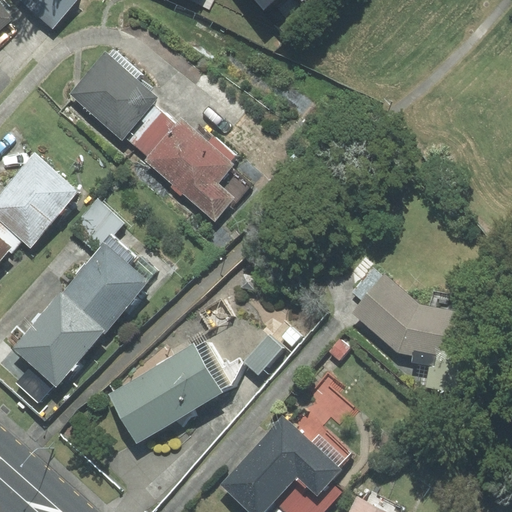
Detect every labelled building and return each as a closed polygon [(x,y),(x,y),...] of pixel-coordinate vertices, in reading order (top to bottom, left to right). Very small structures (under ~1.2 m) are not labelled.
[(0,0),(0,28),(11,19),(5,11),(10,7),(4,0),(0,0)] [(23,0),(53,26),(76,0),(23,0)] [(70,94),(122,139),(124,136),(153,103),(157,98),(105,53),(70,94)] [(148,156),(175,123),(153,103),(124,136),(148,156)] [(148,156),(144,160),(173,184),(170,187),(181,195),(183,192),(215,219),(234,197),(218,183),(235,164),(180,117),(175,123),(148,156)] [(0,219),(23,240),(30,246),(78,192),(35,154),(0,193),(0,219)] [(106,244),(125,223),(98,199),(71,229),(96,251),(103,242),(106,244)] [(23,240),(0,219),(0,236),(12,247),(9,250),(12,252),(23,240)] [(0,260),(9,250),(12,247),(0,236),(0,260)] [(106,244),(103,242),(96,251),(61,292),(104,329),(106,330),(149,280),(106,244)] [(461,385),(477,328),(452,312),(427,309),(385,272),(357,314),(409,360),(431,367),(428,390),(451,393),(453,380),(461,385)] [(61,292),(12,348),(32,365),(54,383),(55,385),(104,329),(61,292)] [(215,337),(110,397),(141,453),(247,394),(215,337)] [(16,382),(37,401),(54,383),(32,365),(16,382)] [(331,511),(347,495),(339,489),(352,475),(287,417),(221,491),(244,511),(275,511),(278,509),(282,511),(331,511)] [(356,511),(392,511),(364,498),(356,511)]
